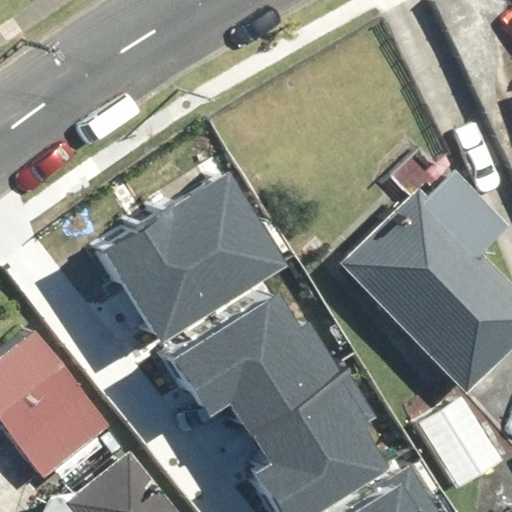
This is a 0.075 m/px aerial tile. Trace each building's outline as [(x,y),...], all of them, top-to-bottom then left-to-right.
[(103,241),(162,337),(284,262),(225,166),(103,241)] [(511,308),(398,188),(319,262),(442,393),(511,327),(511,308)] [(172,356),(208,412),(232,397),(256,434),(348,375),(311,319),(299,326),(275,290),(172,356)] [(0,388),(0,442),(30,474),(85,421),(28,362),(0,388)] [(278,470),(256,485),(273,511),(340,511),(397,475),(372,438),(384,431),(348,375),(256,434),(278,470)] [(407,427),(439,486),(479,463),(447,405),(407,427)] [(157,511),(105,448),(42,499),(52,511),(157,511)] [(418,511),(402,486),(361,511),(418,511)]
